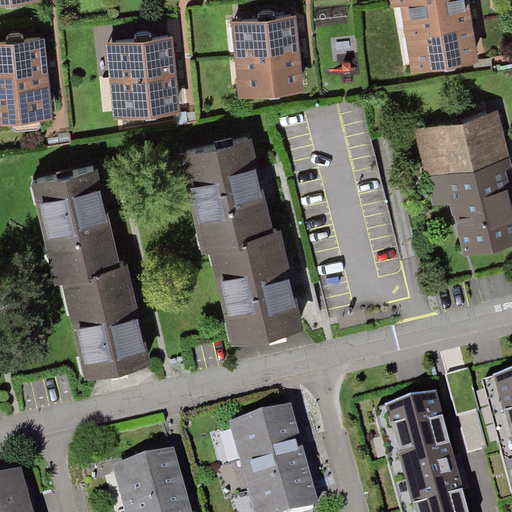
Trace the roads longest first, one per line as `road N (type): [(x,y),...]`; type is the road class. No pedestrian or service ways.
road 1 (residential): [(316,358),(48,419)]
road 2 (residential): [(511,311),(316,358)]
road 3 (residential): [(316,358),(361,511)]
